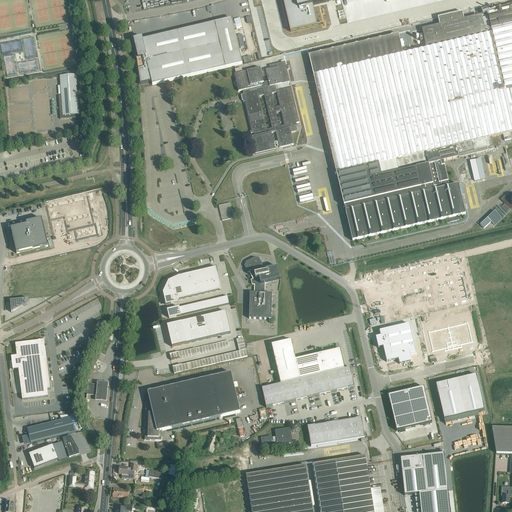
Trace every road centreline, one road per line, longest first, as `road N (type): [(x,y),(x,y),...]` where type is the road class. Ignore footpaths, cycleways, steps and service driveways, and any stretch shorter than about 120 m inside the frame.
road 1 (unclassified): [(183,255),(265,236),(339,279),(351,288),(374,382)]
road 2 (unknown): [(334,215),(299,55),(404,31)]
road 3 (unknown): [(334,215),(345,243),(370,251),(459,229),(511,184)]
road 4 (secondary): [(126,214),(109,20)]
road 5 (unknown): [(511,232),(354,271),(352,282)]
road 6 (secondary): [(106,463),(120,317)]
road 7 (unknown): [(357,312),(266,343),(271,384)]
road 8 (unclassified): [(0,348),(16,475)]
